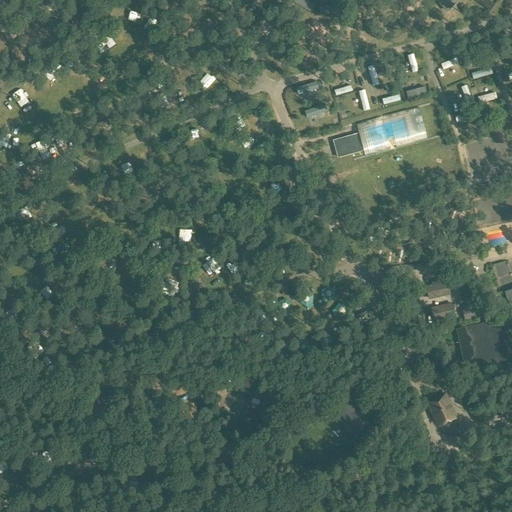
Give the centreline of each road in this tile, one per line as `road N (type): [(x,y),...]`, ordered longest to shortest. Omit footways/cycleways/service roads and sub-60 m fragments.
road 1 (track): [(437,447),(250,511)]
road 2 (unknown): [(0,84),(80,41),(90,0)]
road 3 (unknown): [(172,0),(183,4),(216,56),(261,72)]
